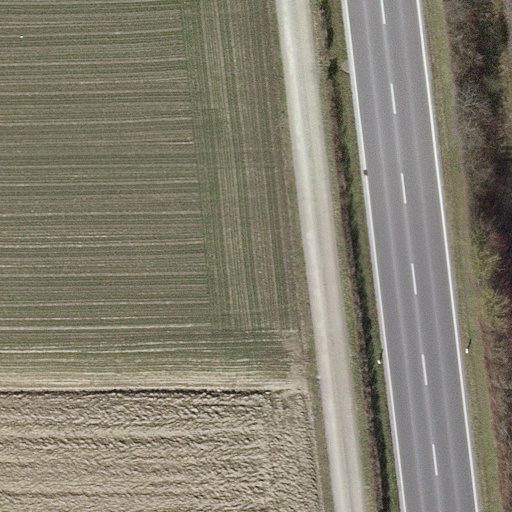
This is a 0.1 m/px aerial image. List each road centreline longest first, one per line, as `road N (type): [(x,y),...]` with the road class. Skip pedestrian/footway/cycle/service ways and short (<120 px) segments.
road 1 (track): [(351,511),(292,0)]
road 2 (secondary): [(384,0),(443,511)]
